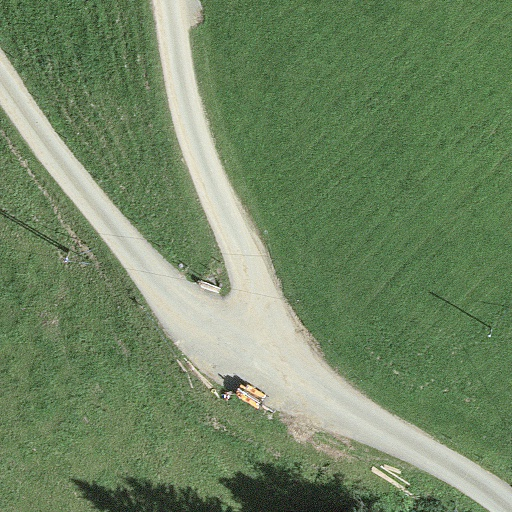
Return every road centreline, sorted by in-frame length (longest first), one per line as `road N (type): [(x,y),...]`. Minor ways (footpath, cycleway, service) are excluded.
road 1 (unclassified): [(302,392),(181,304),(48,148),(0,77)]
road 2 (unclassified): [(169,0),(183,104),(202,168),(302,392)]
road 3 (unclassified): [(302,392),(490,490),(511,511)]
